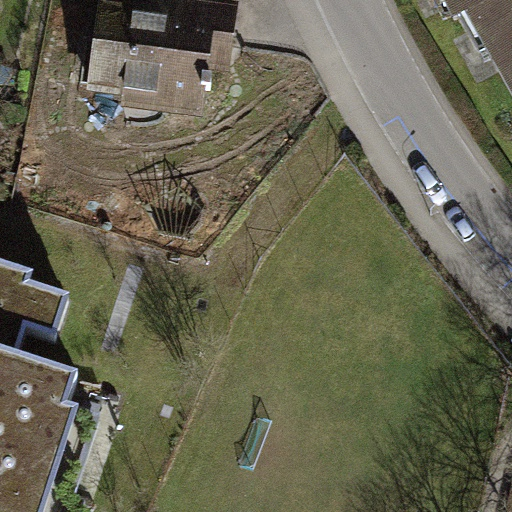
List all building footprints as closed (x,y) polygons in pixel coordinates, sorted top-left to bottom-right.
[(173,0),(172,14),(169,35),(207,40),(226,43),(231,8),(173,0)] [(447,0),(455,15),(472,7),(486,0),(447,0)] [(511,0),(486,0),(472,7),(511,79),(511,0)] [(204,77),(207,40),(169,35),(172,14),(99,9),(92,84),(160,94),(168,108),(201,108),(202,88),(211,89),(209,79),(204,77)] [(0,511),(44,511),(48,501),(71,508),(98,425),(62,414),(71,384),(9,364),(20,332),(49,341),(61,301),(24,290),(28,277),(0,268),(0,511)]
